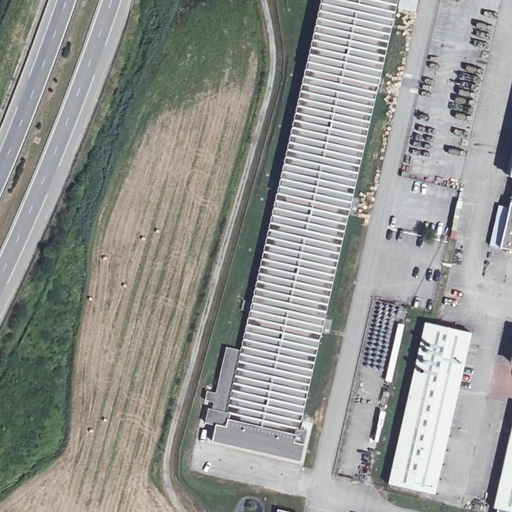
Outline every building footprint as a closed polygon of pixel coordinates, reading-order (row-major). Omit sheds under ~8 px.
[(396,0),(321,0),(242,350),(228,347),(218,392),(209,390),(207,399),(216,401),(214,409),(210,408),(207,421),(217,424),(213,440),(229,443),(229,441),(249,445),(251,447),(263,450),(266,449),(286,454),(286,456),(301,460),(308,430),(302,429),(304,420),(302,420),(396,0)] [(416,13),(418,0),(399,0),(398,9),(416,13)] [(511,172),(511,175),(511,200),(511,201),(510,201),(501,246),(511,248),(511,172)] [(435,493),(471,331),(426,320),(389,483),(435,493)] [(511,511),(511,430),(495,507),(511,511)]
